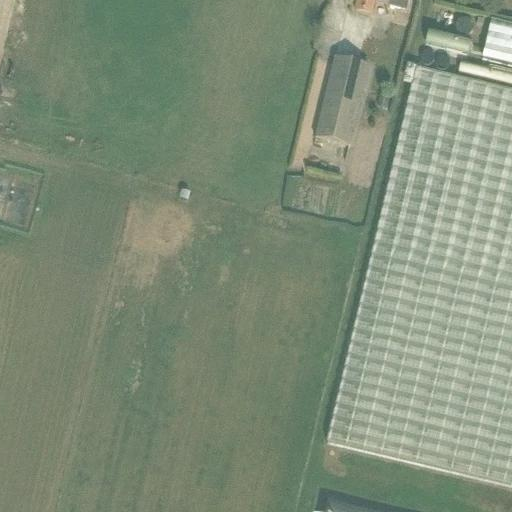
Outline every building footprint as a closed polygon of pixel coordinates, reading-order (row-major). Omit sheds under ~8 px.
[(358,0),(355,14),(371,17),(373,6),(374,0),(385,0),(390,1),(388,10),(406,14),(409,0),(358,0)] [(457,37),(461,38),(466,38),(468,38),(470,35),(471,33),(471,29),(471,27),(469,24),(466,22),(461,22),(456,24),(454,27),(454,30),(454,33),(457,37)] [(511,93),(416,71),(327,446),(511,490),(511,28),(491,23),(482,62),(511,69),(511,93)] [(427,52),(470,54),(471,40),(428,38),(427,52)] [(424,67),(427,67),(429,66),(432,63),(433,59),(432,56),(431,54),(427,53),(424,54),(422,55),(420,56),(420,60),(420,62),(422,65),(424,67)] [(437,71),(441,72),(443,72),(446,71),(448,66),(448,63),(446,60),(445,59),(443,58),(439,59),(436,60),(435,62),(434,66),(436,70),(437,71)] [(313,140),(348,149),(368,69),(333,60),(313,140)] [(380,96),(377,110),(387,112),(390,98),(380,96)]
